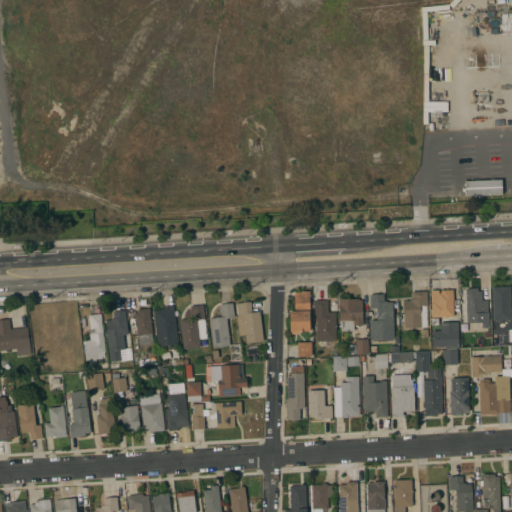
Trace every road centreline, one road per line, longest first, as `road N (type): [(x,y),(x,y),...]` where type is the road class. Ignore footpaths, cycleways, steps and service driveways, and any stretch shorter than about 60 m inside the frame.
road 1 (residential): [(511,441),(0,472)]
road 2 (secondary): [(0,286),(278,270)]
road 3 (secondary): [(278,245),(0,261)]
road 4 (residential): [(269,511),(278,245)]
road 5 (secondary): [(278,270),(493,260)]
road 6 (secondary): [(511,231),(346,242)]
